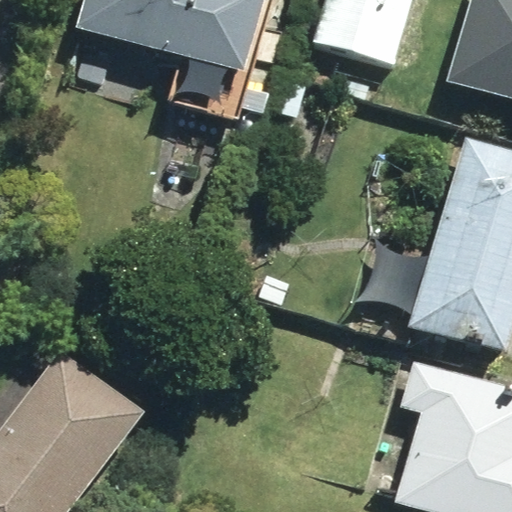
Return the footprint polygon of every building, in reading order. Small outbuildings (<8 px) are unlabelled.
[(84,0),(78,26),(247,71),(250,60),(271,67),(281,34),(259,29),(266,0),(84,0)] [(326,0),(315,40),(395,64),(413,0),(326,0)] [(511,0),(471,0),(449,79),(511,97),(511,0)] [(411,324),(509,354),(511,344),(511,148),(467,136),(411,324)] [(0,429),(0,511),(69,511),(145,413),(60,351),(0,429)] [(397,501),(437,511),(511,511),(511,386),(415,360),(403,405),(422,411),(397,501)]
